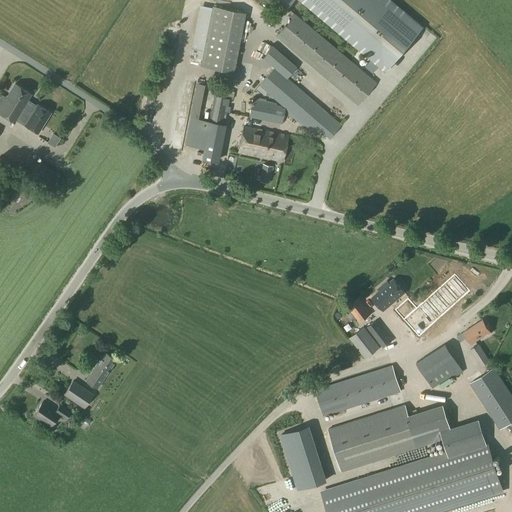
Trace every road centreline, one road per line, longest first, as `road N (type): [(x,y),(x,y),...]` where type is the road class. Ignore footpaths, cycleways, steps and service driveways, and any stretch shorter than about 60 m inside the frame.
road 1 (unclassified): [(169,184),(511,261)]
road 2 (unclassified): [(0,391),(126,210),(169,184)]
road 3 (unknown): [(445,334),(465,367),(458,400),(415,383),(365,296),(367,278),(382,268)]
road 4 (unclassified): [(0,44),(151,142),(169,184)]
road 5 (unknown): [(313,214),(325,157),(397,69)]
